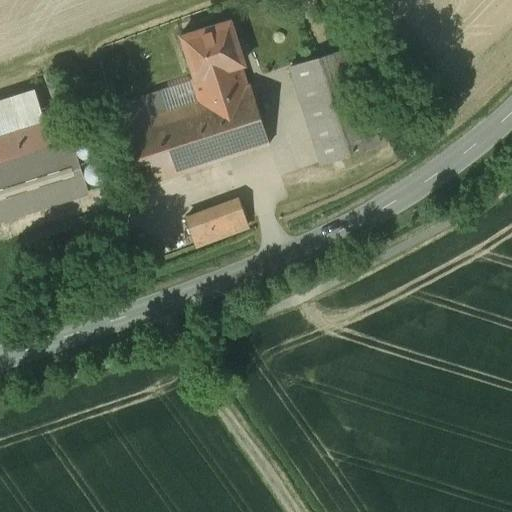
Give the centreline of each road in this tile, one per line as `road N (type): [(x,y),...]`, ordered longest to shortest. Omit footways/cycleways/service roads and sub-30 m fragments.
road 1 (tertiary): [(0,358),(339,231),(423,182),(511,110)]
road 2 (track): [(295,511),(159,304)]
